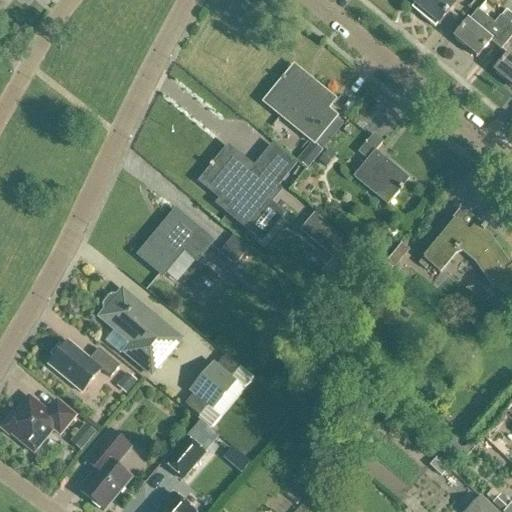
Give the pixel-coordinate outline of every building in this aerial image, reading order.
[(453,7),(458,0),(420,0),(414,8),(438,28),(454,8),(453,7)] [(511,29),(500,20),(495,27),(493,28),(477,14),(454,41),(462,49),(460,52),(473,62),(475,60),(476,60),(489,45),(501,55),(511,41),(511,29)] [(511,61),(508,58),(494,75),(511,89),(511,61)] [(316,145),(337,120),(327,112),(334,103),(296,71),(267,105),(316,145)] [(388,210),(410,183),(376,155),(384,145),(374,137),(359,156),(368,163),(354,181),(388,210)] [(308,173),(322,155),(311,146),(296,164),(308,173)] [(221,203),(217,208),(248,233),(280,194),(276,191),(284,180),(262,162),(254,172),(228,151),(213,168),(212,167),(209,170),(211,171),(200,185),(221,203)] [(326,170),(335,159),(329,154),(320,165),(326,170)] [(196,263),(211,246),(175,216),(139,259),(163,280),(185,254),(196,263)] [(511,305),(511,271),(511,272),(486,235),(489,232),(485,229),(484,231),(467,217),(460,227),(456,224),(417,271),(424,277),(429,271),(439,280),(459,256),(475,269),(491,288),(511,305)] [(301,234),(340,266),(353,251),(314,218),(301,234)] [(250,251),(235,239),(221,256),(235,268),(250,251)] [(395,271),(409,253),(402,247),(388,265),(394,270),(395,271)] [(103,309),(104,312),(106,314),(100,322),(132,348),(124,357),(151,379),(181,344),(123,295),(116,302),(114,300),(110,301),(103,309)] [(309,325),(319,314),(309,305),(299,317),(309,325)] [(48,368),(82,396),(101,374),(110,381),(120,370),(98,352),(89,363),(67,345),(48,368)] [(213,413),(236,387),(214,368),(191,395),(213,413)] [(14,418),(13,416),(0,431),(9,439),(11,437),(34,457),(54,433),(60,439),(75,420),(57,405),(47,416),(29,400),(14,418)] [(96,437),(85,427),(70,445),(81,454),(96,437)] [(130,451),(110,434),(85,465),(96,474),(79,494),(99,511),(105,511),(131,482),(115,469),(130,451)] [(183,484),(206,458),(186,441),(163,467),(183,484)] [(437,461),(429,469),(441,480),(449,472),(437,461)] [(321,511),(329,511),(343,496),(331,486),(314,506),(321,511)] [(189,511),(173,498),(160,511),(189,511)] [(491,511),(480,501),(470,511),(491,511)]
